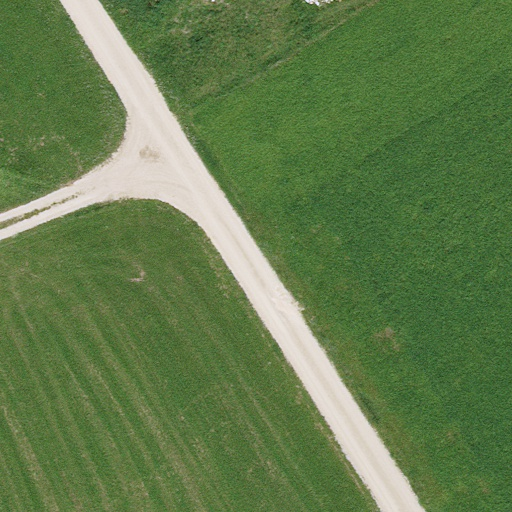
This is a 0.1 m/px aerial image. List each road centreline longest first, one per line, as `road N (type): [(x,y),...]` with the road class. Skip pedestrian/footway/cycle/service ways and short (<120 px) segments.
road 1 (track): [(399,511),(167,152)]
road 2 (track): [(0,222),(167,152)]
road 3 (track): [(167,152),(70,0)]
